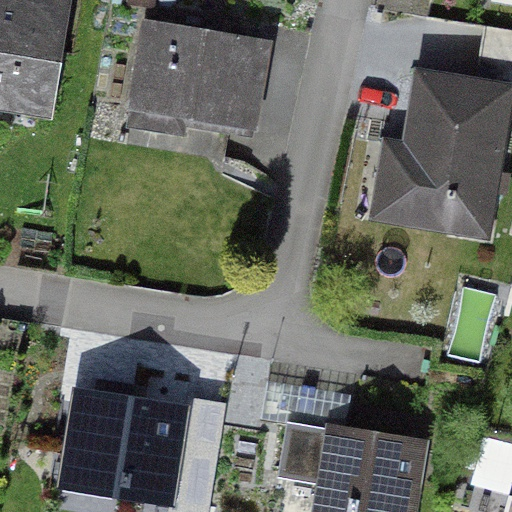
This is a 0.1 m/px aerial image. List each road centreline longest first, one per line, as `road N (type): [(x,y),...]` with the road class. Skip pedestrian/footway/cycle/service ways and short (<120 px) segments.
road 1 (residential): [(342,0),(279,340)]
road 2 (residential): [(0,292),(279,340)]
road 3 (residential): [(279,340),(444,366)]
